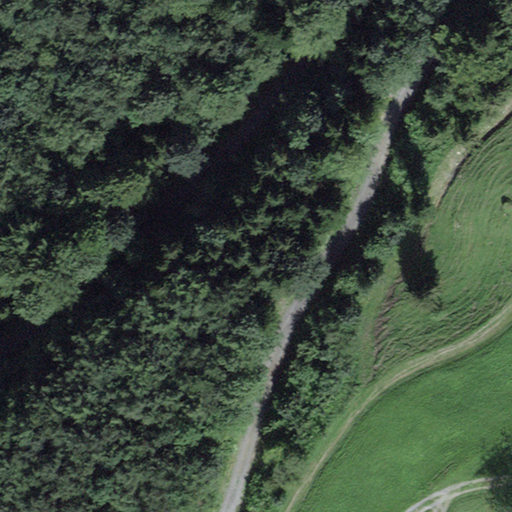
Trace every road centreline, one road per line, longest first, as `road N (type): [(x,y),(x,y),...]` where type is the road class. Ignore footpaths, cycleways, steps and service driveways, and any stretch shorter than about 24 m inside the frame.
road 1 (track): [(222,511),(294,312),(357,209),(402,88),(461,0)]
road 2 (track): [(329,0),(0,321)]
road 3 (track): [(289,511),(310,470),(379,384),(511,311)]
road 4 (track): [(511,438),(410,511)]
